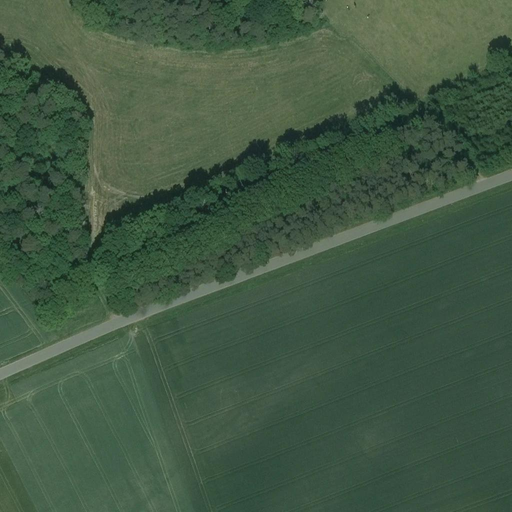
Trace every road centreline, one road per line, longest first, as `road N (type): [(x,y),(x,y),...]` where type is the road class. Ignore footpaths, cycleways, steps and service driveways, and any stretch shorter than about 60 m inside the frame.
road 1 (unclassified): [(511,177),(0,375)]
road 2 (track): [(486,186),(402,95)]
